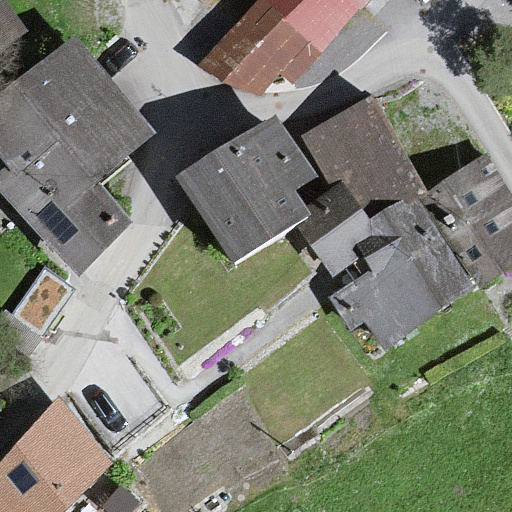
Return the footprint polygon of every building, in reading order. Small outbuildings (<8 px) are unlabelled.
[(85,0),(0,0),(0,78),(52,36),(93,10),(85,0)] [(357,0),(245,0),(187,66),(199,94),(238,107),(281,90),(357,0)] [(143,148),(52,36),(0,78),(0,222),(50,283),(111,233),(82,198),(143,148)] [(351,107),(287,147),(311,196),(327,189),(351,230),(401,204),(477,161),(435,92),(425,83),(403,81),(351,107)] [(181,168),(165,216),(210,275),(284,227),(268,203),(293,186),(263,131),(181,168)] [(511,275),(511,228),(477,161),(401,204),(455,299),(511,275)] [(327,189),(311,196),(287,211),(292,228),(276,247),(308,288),(319,313),(359,293),(378,254),(351,230),(327,189)] [(455,299),(401,204),(351,230),(378,254),(359,293),(319,313),(361,360),(455,299)] [(0,458),(0,511),(57,511),(86,483),(41,413),(0,458)]
